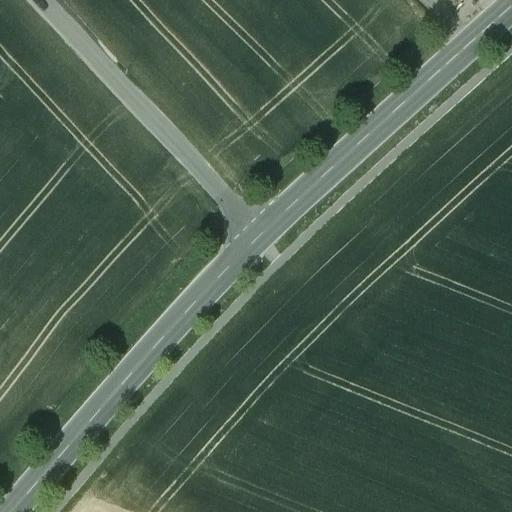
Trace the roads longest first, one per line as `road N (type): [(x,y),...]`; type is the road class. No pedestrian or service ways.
road 1 (secondary): [(257,236),(10,511)]
road 2 (secondary): [(511,10),(257,236)]
road 3 (unclassified): [(257,236),(40,0)]
